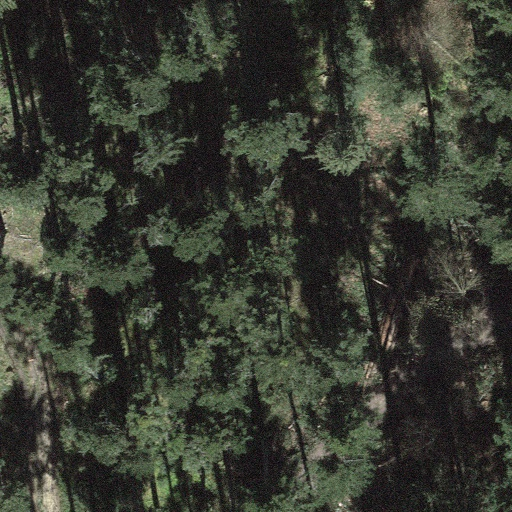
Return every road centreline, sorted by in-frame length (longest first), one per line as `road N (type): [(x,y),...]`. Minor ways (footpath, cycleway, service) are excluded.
road 1 (track): [(511,313),(406,375),(350,427),(289,511)]
road 2 (track): [(50,511),(40,410),(0,282)]
